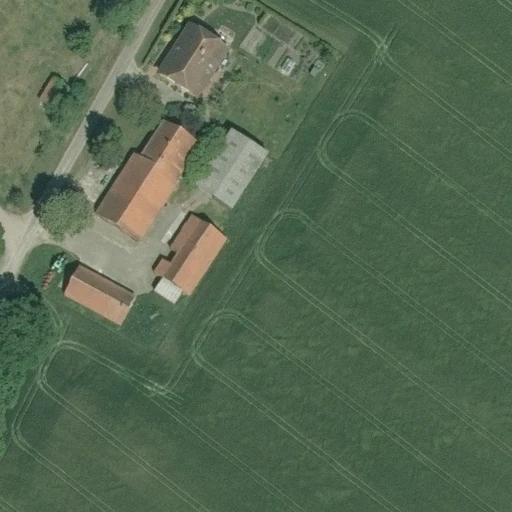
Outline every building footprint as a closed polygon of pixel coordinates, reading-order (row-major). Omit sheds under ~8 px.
[(183,31),(155,82),(195,104),(224,54),(183,31)] [(95,222),(138,247),(195,150),(152,125),(95,222)] [(224,137),(191,197),(227,217),(261,157),(224,137)] [(188,225),(155,283),(188,301),(221,244),(188,225)] [(77,272),(62,299),(116,330),(132,304),(77,272)]
